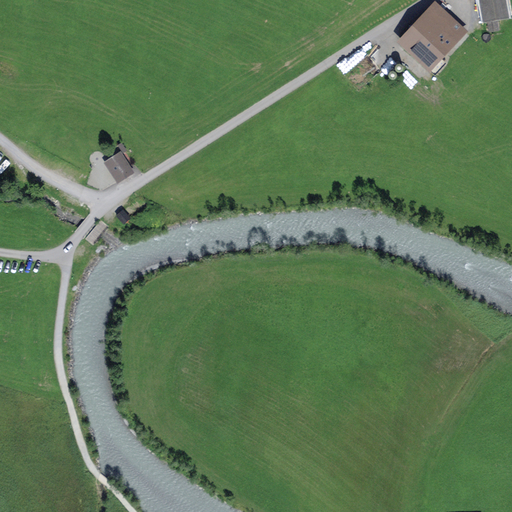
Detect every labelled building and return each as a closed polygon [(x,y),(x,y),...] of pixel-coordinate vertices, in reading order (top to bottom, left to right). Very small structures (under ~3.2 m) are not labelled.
[(479,0),(482,17),(505,13),(502,0),(479,0)] [(471,36),(440,5),(403,42),(434,73),(471,36)] [(366,74),(375,65),(367,57),(358,66),(366,74)] [(111,174),(126,165),(120,156),(105,164),(111,174)] [(76,165),(87,173),(91,168),(79,160),(76,165)] [(126,165),(111,174),(117,185),(132,176),(126,165)]
